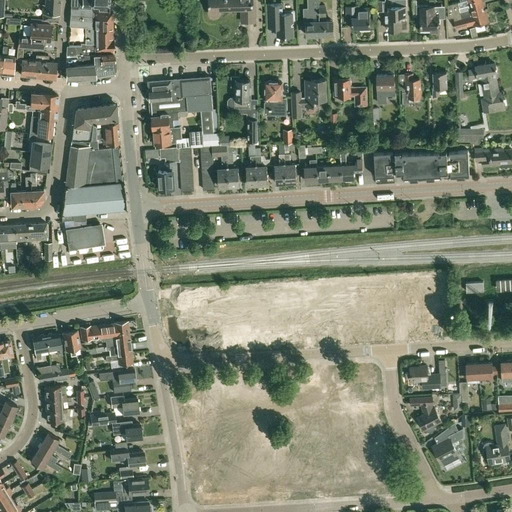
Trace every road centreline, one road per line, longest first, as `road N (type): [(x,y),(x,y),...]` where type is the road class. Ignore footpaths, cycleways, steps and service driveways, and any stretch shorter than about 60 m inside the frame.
road 1 (residential): [(123,58),(457,49),(511,40)]
road 2 (residential): [(136,208),(511,184)]
road 3 (residential): [(162,363),(389,347)]
road 4 (residential): [(0,219),(48,212),(71,88)]
road 5 (residential): [(430,499),(393,407),(389,347)]
road 6 (residential): [(0,461),(25,441),(35,414),(18,323)]
road 7 (residential): [(182,511),(162,363)]
road 8 (residential): [(18,323),(148,301)]
road 9 (residential): [(136,208),(124,85)]
road 10 (residential): [(389,347),(511,340)]
road 11 (residential): [(310,506),(430,499)]
